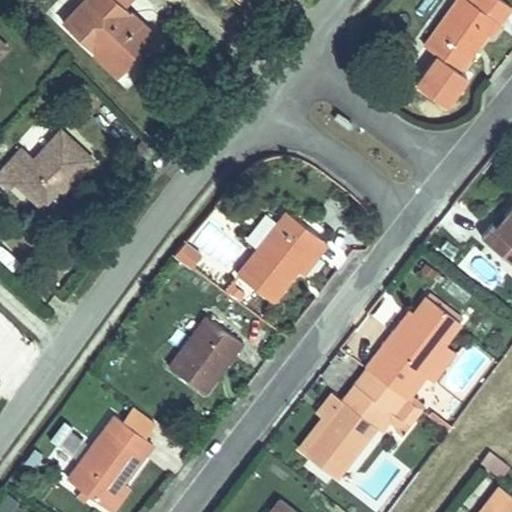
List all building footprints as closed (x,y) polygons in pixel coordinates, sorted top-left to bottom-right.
[(74,0),(50,28),(83,57),(95,43),(118,61),(144,29),(112,3),(114,0),(74,0)] [(499,9),(488,0),(446,0),(411,42),(443,68),(456,52),(451,47),(468,27),(477,35),(499,9)] [(95,43),(83,57),(105,77),(118,61),(95,43)] [(76,166),(45,134),(16,163),(4,150),(0,153),(0,193),(18,212),(38,192),(43,187),(49,193),(76,166)] [(149,165),(144,162),(137,171),(142,174),(149,165)] [(43,187),(38,192),(44,198),(49,193),(43,187)] [(479,219),(465,236),(504,267),(511,256),(511,214),(501,206),(485,225),(479,219)] [(263,212),(214,275),(246,302),(270,272),(283,255),(288,258),(300,243),(263,212)] [(283,255),(270,272),(279,279),(304,247),(300,243),(288,258),(283,255)] [(355,367),(348,374),(383,401),(389,394),(395,398),(412,377),(406,372),(429,343),(445,322),(411,295),(397,314),(382,332),(377,327),(349,362),(355,367)] [(502,330),(511,317),(511,303),(504,297),(488,318),(502,330)] [(391,309),(377,327),(382,332),(397,314),(391,309)] [(180,314),(143,360),(178,388),(196,367),(190,362),(201,349),(206,354),(216,343),(180,314)] [(455,363),(429,343),(406,372),(412,377),(431,392),(455,363)] [(383,401),(348,374),(328,400),(287,453),(321,479),(361,429),(374,413),(383,401)] [(287,453),(328,400),(317,391),(302,410),(307,414),(282,449),(287,453)] [(383,401),(402,417),(408,409),(395,398),(389,394),(383,401)] [(383,401),(374,413),(393,428),(402,417),(383,401)] [(49,475),(83,502),(100,481),(132,442),(99,412),(49,475)] [(385,439),(393,428),(374,413),(361,429),(368,434),(376,424),(383,430),(380,435),(385,439)] [(511,477),(493,462),(452,511),(507,511),(511,507),(511,477)] [(100,481),(83,502),(90,508),(107,487),(100,481)] [(273,511),(256,498),(244,511),(273,511)]
